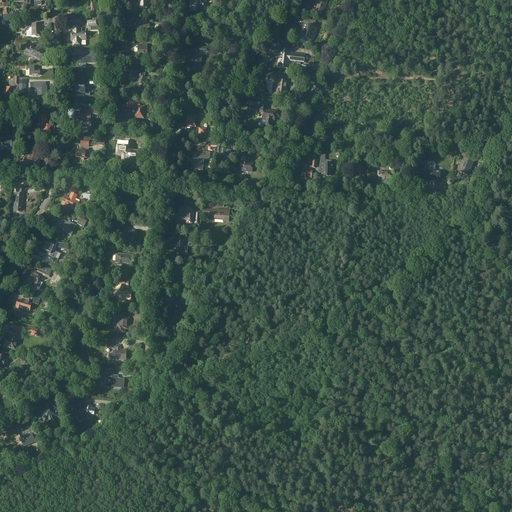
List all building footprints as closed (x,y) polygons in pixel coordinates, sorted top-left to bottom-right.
[(137,0),(137,1),(138,2),(139,2),(139,5),(139,9),(147,9),(147,6),(147,3),(148,3),(148,0),(137,0)] [(196,10),(201,9),(201,0),(202,0),(191,0),(192,6),(196,6),(196,10)] [(318,0),(315,11),(322,13),(324,6),(325,6),(327,1),(323,0),(318,0)] [(32,32),(27,32),(27,36),(32,36),(36,36),(36,37),(40,37),(40,36),(40,32),(40,29),(40,24),(33,24),(32,24),(32,27),(32,32)] [(143,24),(138,24),(138,33),(141,33),(141,34),(142,35),(145,35),(146,34),(146,33),(149,33),(149,28),(150,28),(151,28),(151,26),(150,26),(149,26),(149,25),(144,25),(143,24)] [(81,33),(81,29),(79,29),(79,25),(79,26),(74,26),(74,25),(73,25),(74,30),(74,33),(71,34),(71,33),(71,41),(71,40),(73,40),(74,47),(80,46),(80,47),(80,40),(86,39),(86,40),(86,32),(86,33),(82,33),(81,33)] [(301,32),(299,37),(303,38),(303,37),(306,38),(313,41),(317,29),(309,26),(307,25),(305,33),(301,32)] [(138,44),(138,47),(138,57),(146,57),(147,45),(138,44)] [(196,47),(196,52),(202,53),(208,53),(209,48),(202,47),(202,45),(196,45),(196,47)] [(27,47),(24,53),(28,55),(28,54),(40,60),(43,62),(46,57),(43,55),(44,53),(32,46),(30,49),(27,47)] [(87,56),(78,57),(79,64),(86,64),(97,63),(97,56),(97,53),(103,53),(103,52),(103,48),(97,48),(97,52),(90,52),(90,53),(91,53),(91,55),(87,56)] [(278,60),(277,68),(288,69),(289,61),(295,62),(295,64),(300,64),(300,62),(303,63),(304,56),(290,54),(291,51),(278,49),(278,54),(283,55),(282,61),(278,60)] [(191,58),(190,70),(200,71),(201,62),(202,62),(202,60),(201,60),(201,57),(202,57),(202,53),(196,52),(195,57),(193,57),(192,58),(191,58)] [(38,75),(38,71),(34,71),(34,67),(35,67),(35,66),(18,67),(18,69),(26,69),(26,71),(29,71),(29,76),(38,75)] [(138,82),(133,81),(132,92),(138,93),(138,91),(146,91),(147,78),(143,78),(143,74),(134,73),(133,77),(138,78),(138,82)] [(6,88),(1,95),(2,95),(2,96),(3,97),(4,97),(7,99),(10,94),(14,89),(14,88),(17,90),(18,90),(18,85),(18,84),(18,78),(15,77),(14,77),(12,79),(12,81),(11,81),(9,84),(11,86),(11,87),(9,90),(6,88)] [(18,79),(18,91),(17,92),(25,93),(26,80),(18,79)] [(274,80),(273,80),(271,95),(285,97),(287,82),(274,80)] [(38,91),(38,97),(45,97),(45,92),(46,92),(45,87),(44,84),(31,84),(31,91),(38,91)] [(76,91),(75,91),(75,93),(76,93),(76,94),(81,94),(85,94),(85,96),(90,96),(90,95),(90,87),(88,87),(85,87),(76,87),(76,91)] [(247,100),(246,108),(259,110),(259,113),(263,113),(263,111),(267,111),(268,103),(247,100)] [(135,118),(143,119),(145,106),(139,106),(140,103),(128,102),(128,105),(127,108),(136,109),(135,118)] [(262,119),(261,125),(264,126),(264,125),(272,126),(272,121),(274,121),(274,120),(275,120),(275,118),(275,117),(275,112),(267,111),(263,111),(263,113),(262,119)] [(90,114),(88,114),(75,113),(74,121),(76,121),(75,126),(82,127),(83,122),(90,122),(90,114)] [(49,126),(46,126),(46,116),(38,116),(38,123),(40,123),(40,126),(41,126),(41,137),(49,137),(49,126)] [(187,116),(186,127),(186,129),(191,129),(191,127),(196,127),(196,117),(187,116)] [(198,133),(198,136),(206,136),(207,134),(207,133),(207,129),(199,128),(198,133)] [(218,135),(218,139),(219,139),(219,141),(223,142),(223,141),(223,139),(231,141),(231,142),(231,144),(236,145),(237,138),(218,135)] [(0,146),(0,147),(1,147),(2,147),(3,147),(4,148),(10,148),(10,150),(14,150),(14,142),(11,142),(11,140),(9,139),(9,138),(1,137),(0,137),(0,146)] [(118,140),(117,152),(123,153),(122,162),(125,162),(131,162),(131,160),(137,161),(138,158),(138,151),(127,150),(128,141),(118,140)] [(22,144),(20,153),(25,154),(26,155),(26,156),(24,160),(24,161),(28,163),(31,164),(35,154),(30,152),(29,153),(26,151),(27,145),(22,144)] [(466,146),(459,144),(457,151),(464,152),(466,146)] [(76,154),(76,157),(77,157),(76,158),(81,158),(81,160),(84,160),(84,159),(85,159),(86,159),(87,154),(88,154),(88,153),(88,149),(85,149),(85,151),(77,151),(77,154),(76,154)] [(229,163),(231,151),(221,149),(219,155),(220,156),(219,161),(221,161),(220,164),(221,164),(219,166),(220,168),(223,169),(225,167),(224,165),(223,165),(224,162),(229,163)] [(192,162),(191,169),(200,170),(202,170),(203,161),(207,160),(210,159),(210,153),(208,153),(204,153),(195,155),(194,160),(195,160),(194,162),(192,162)] [(35,154),(31,164),(33,164),(33,165),(37,166),(40,160),(41,158),(41,157),(39,156),(35,154)] [(303,166),(302,171),(302,178),(306,179),(306,180),(310,180),(310,179),(311,179),(311,172),(312,172),(312,169),(315,169),(316,154),(313,154),(312,167),(303,166)] [(464,158),(459,172),(468,176),(473,162),(472,161),(473,158),(467,155),(465,159),(464,158)] [(239,171),(252,172),(252,164),(248,164),(249,157),(242,156),(241,163),(240,163),(239,171)] [(320,161),(319,171),(323,171),(323,175),(323,177),(327,177),(327,175),(331,175),(331,170),(334,170),(334,164),(332,164),(324,164),(324,161),(320,161)] [(356,179),(363,179),(363,178),(364,178),(365,175),(363,175),(364,168),(355,167),(355,172),(357,172),(356,179)] [(422,180),(422,181),(433,181),(433,180),(440,180),(440,171),(435,171),(435,170),(427,170),(426,171),(422,171),(422,180)] [(379,171),(378,180),(382,180),(385,180),(385,183),(389,183),(390,172),(379,171)] [(9,188),(9,187),(5,186),(1,186),(1,194),(8,195),(9,188)] [(13,208),(13,212),(19,212),(19,209),(22,209),(23,202),(23,200),(24,189),(18,188),(18,194),(15,194),(13,208)] [(65,196),(62,203),(63,204),(62,206),(67,208),(68,206),(76,210),(77,206),(77,204),(75,203),(76,202),(74,201),(77,196),(71,193),(69,198),(65,196)] [(119,202),(118,209),(126,209),(127,207),(137,208),(138,200),(130,199),(130,198),(125,197),(125,199),(123,199),(122,202),(119,202)] [(178,207),(177,216),(180,216),(180,218),(186,219),(186,223),(185,225),(194,225),(194,224),(195,217),(195,214),(194,213),(195,209),(190,208),(186,208),(178,207)] [(215,211),(207,210),(207,216),(215,217),(214,220),(223,221),(223,222),(228,222),(229,212),(215,211)] [(58,221),(55,227),(58,229),(59,228),(65,231),(64,232),(68,235),(69,235),(71,236),(76,227),(76,226),(74,225),(70,223),(69,224),(62,220),(61,222),(58,221)] [(124,231),(123,238),(131,239),(130,242),(134,242),(134,239),(135,239),(135,231),(129,231),(129,227),(124,227),(124,231)] [(179,236),(179,241),(177,241),(176,254),(183,254),(184,241),(186,241),(186,236),(179,236)] [(56,242),(54,246),(52,251),(51,252),(54,253),(54,251),(56,248),(67,250),(68,245),(56,242)] [(43,251),(48,254),(47,257),(45,256),(42,263),(51,267),(54,260),(54,259),(58,261),(61,254),(58,253),(54,251),(54,253),(51,252),(52,251),(54,246),(47,243),(43,251)] [(115,263),(132,264),(133,256),(116,254),(115,263)] [(173,282),(182,283),(183,276),(185,276),(186,269),(174,268),(173,282)] [(28,281),(27,283),(32,285),(33,283),(34,283),(36,284),(36,286),(37,287),(36,290),(38,290),(39,287),(39,288),(40,286),(41,286),(46,277),(47,274),(49,270),(40,269),(39,271),(38,274),(36,273),(34,272),(31,278),(29,277),(27,281),(28,281)] [(125,303),(125,300),(130,300),(131,292),(126,292),(126,289),(128,289),(128,283),(118,282),(117,288),(120,288),(120,291),(119,291),(118,299),(119,299),(119,302),(125,303)] [(29,299),(28,303),(24,302),(18,301),(17,307),(16,311),(20,313),(20,312),(28,315),(29,311),(31,304),(33,304),(34,301),(37,302),(38,299),(33,297),(32,300),(29,299)] [(172,308),(172,317),(180,318),(181,305),(184,305),(184,298),(175,298),(175,304),(172,304),(172,308)] [(126,313),(118,313),(117,332),(124,333),(124,329),(128,329),(129,318),(125,318),(126,313)] [(6,339),(4,347),(14,350),(17,343),(18,343),(19,339),(18,339),(19,334),(10,331),(8,336),(10,337),(9,340),(6,339)] [(121,345),(114,345),(115,341),(107,340),(106,345),(112,346),(111,350),(115,350),(115,354),(109,353),(108,359),(125,361),(126,350),(120,350),(121,345)] [(0,355),(0,373),(7,375),(8,369),(4,368),(5,364),(6,364),(7,363),(7,361),(7,360),(6,359),(7,357),(6,357),(0,355)] [(105,387),(123,388),(124,380),(119,379),(116,378),(117,376),(106,375),(105,387)] [(69,383),(74,388),(78,384),(74,379),(69,383)] [(56,418),(59,417),(56,408),(61,406),(58,399),(53,401),(53,400),(49,401),(50,403),(51,402),(52,405),(43,408),(44,412),(41,413),(43,419),(46,418),(48,422),(50,421),(51,422),(54,421),(54,420),(56,419),(56,418)] [(74,399),(72,411),(80,423),(84,420),(84,419),(89,420),(90,414),(91,415),(92,409),(91,409),(91,407),(87,406),(86,408),(84,408),(85,401),(79,400),(74,399)] [(25,441),(21,442),(24,448),(36,443),(32,434),(33,433),(31,429),(21,433),(25,441)]
